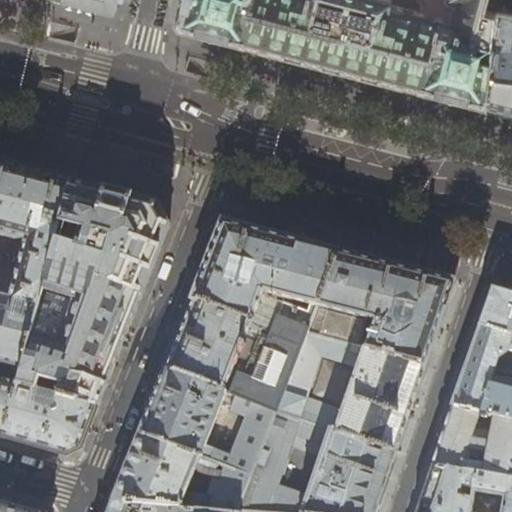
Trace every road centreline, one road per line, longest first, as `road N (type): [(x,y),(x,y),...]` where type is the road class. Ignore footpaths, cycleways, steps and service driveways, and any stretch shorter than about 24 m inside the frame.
road 1 (residential): [(91,491),(225,135)]
road 2 (residential): [(397,511),(501,207)]
road 3 (primary): [(501,207),(225,135)]
road 4 (primary): [(128,110),(0,76)]
